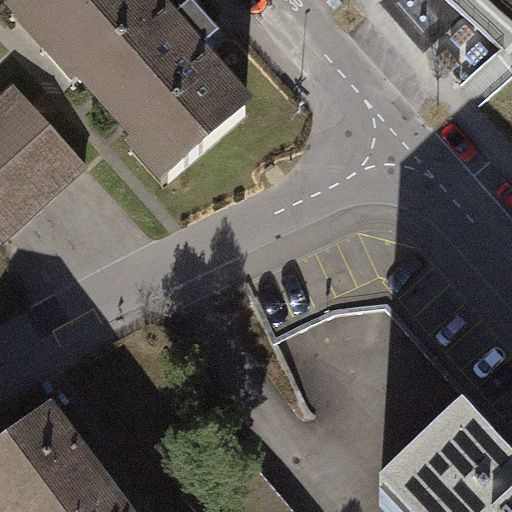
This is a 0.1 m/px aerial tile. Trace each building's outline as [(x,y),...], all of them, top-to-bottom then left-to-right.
[(4,0),(13,10),(7,15),(77,94),(83,89),(135,148),(129,153),(165,193),(259,110),(209,54),(224,41),(195,8),(181,21),(161,0),(4,0)] [(91,169),(16,86),(0,99),(0,241),(4,246),(91,169)] [(480,407),(511,375),(511,372),(391,245),(307,260),(252,287),(278,343),(334,316),(387,306),(480,407)] [(133,511),(57,409),(0,451),(0,511),(133,511)] [(511,511),(511,459),(470,416),(385,496),(391,503),(386,508),(389,511),(511,511)] [(298,511),(233,435),(176,484),(199,511),(298,511)]
